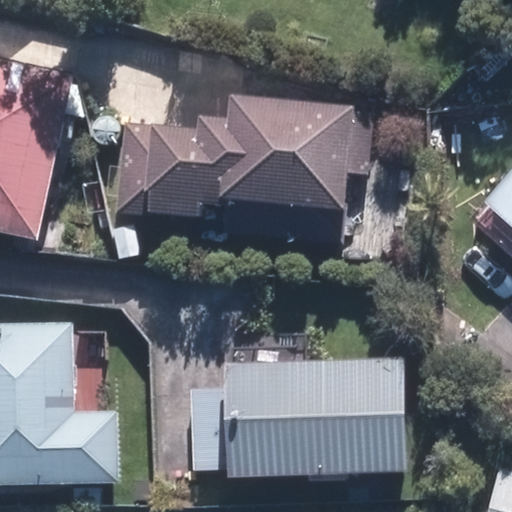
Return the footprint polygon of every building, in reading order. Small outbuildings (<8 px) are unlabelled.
[(0,237),(29,244),(68,85),(0,70),(0,237)] [(121,136),(113,217),(193,226),(195,206),(332,221),(343,118),(220,105),(218,129),(189,126),(188,143),(121,136)] [(511,174),(482,208),(511,235),(511,174)] [(0,490),(111,486),(109,420),(67,421),(64,339),(0,341),(0,490)] [(217,377),(222,482),(396,474),(391,369),(217,377)] [(188,413),(151,411),(147,480),(184,482),(188,413)] [(511,511),(511,482),(495,478),(485,511),(511,511)]
